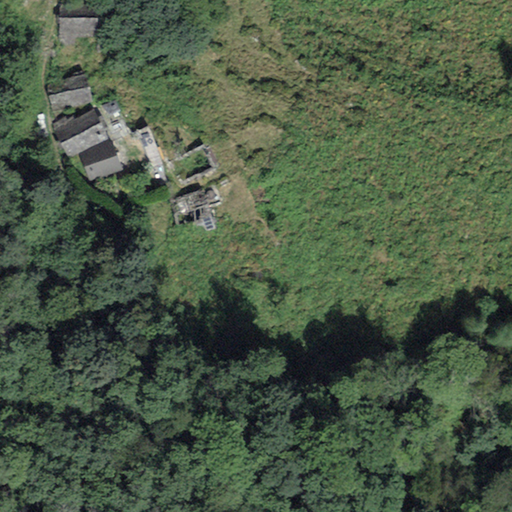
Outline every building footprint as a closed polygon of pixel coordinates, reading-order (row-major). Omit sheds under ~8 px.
[(95,17),(58,18),(59,47),(72,47),(72,36),(96,35),(95,17)] [(82,74),(45,83),(52,111),(90,101),(82,74)] [(94,108),(53,128),(67,158),(76,154),(108,138),(94,108)] [(108,138),(76,154),(89,182),(121,167),(108,138)] [(204,189),(171,200),(179,226),(213,216),(204,189)]
